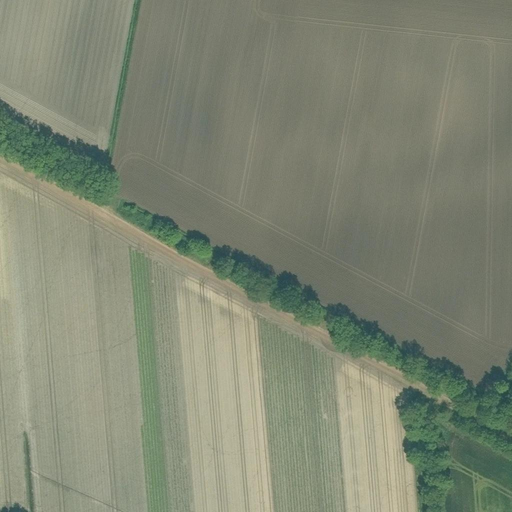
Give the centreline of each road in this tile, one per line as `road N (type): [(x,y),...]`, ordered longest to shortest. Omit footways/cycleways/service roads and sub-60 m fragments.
road 1 (track): [(0,162),(511,437)]
road 2 (track): [(424,511),(422,412),(430,393)]
